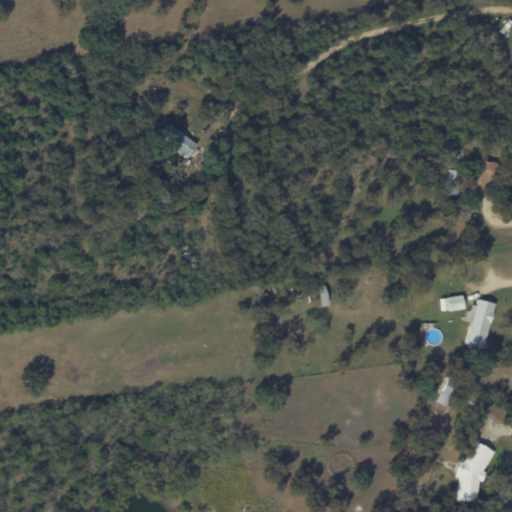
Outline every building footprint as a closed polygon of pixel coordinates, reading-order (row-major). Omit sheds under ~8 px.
[(157,136),(185,158),(195,145),(166,123),(157,136)] [(496,163),(480,161),(478,176),(471,176),(469,195),(484,196),(486,179),(494,180),(496,163)] [(438,193),(451,196),(457,173),(444,169),(438,193)] [(446,312),(462,309),(460,295),(444,298),(446,312)] [(492,303),(475,300),(473,306),(467,305),(463,321),(468,323),(463,345),(481,349),(492,303)] [(434,403),(452,409),(460,383),(443,377),(434,403)] [(475,502),(476,489),(482,476),(483,469),(492,451),(473,441),(464,460),(459,459),(454,469),(453,477),(456,478),(454,500),(475,502)]
